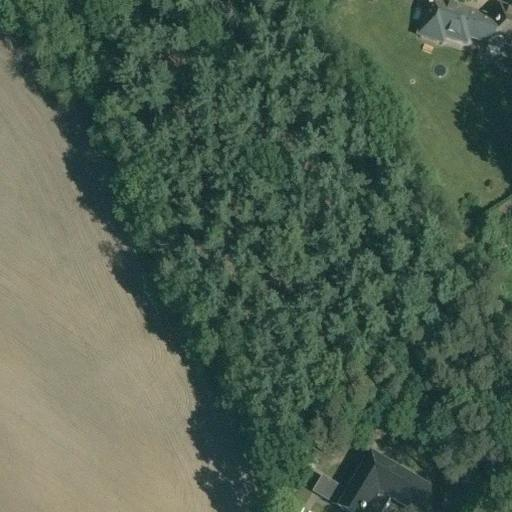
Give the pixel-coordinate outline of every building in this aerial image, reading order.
[(433,0),(431,0),(423,25),(442,32),(441,36),(445,38),(466,45),(469,38),(486,44),(494,21),(476,15),(453,7),(454,2),(448,0),(435,0),(435,1),(433,0)] [(511,10),(499,6),(494,21),(486,44),(487,45),(489,39),(503,43),(501,49),(511,53),(511,10)] [(378,413),(366,404),(358,415),(370,424),(378,413)] [(351,496),(341,490),(332,504),(344,511),(384,511),(393,497),(416,511),(434,511),(441,501),(372,460),(351,496)] [(511,468),(511,467),(495,482),(505,492),(511,484),(511,468)]
